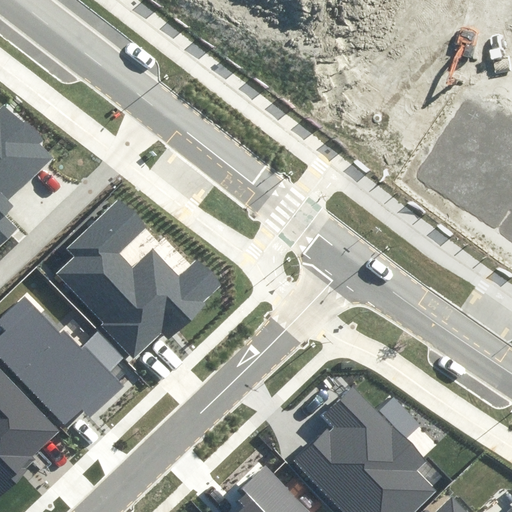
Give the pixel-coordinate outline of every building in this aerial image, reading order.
[(0,178),(17,195),(57,156),(0,99),(0,178)] [(17,195),(0,178),(0,249),(19,230),(6,217),(16,207),(10,202),(17,195)] [(74,256),(54,274),(133,358),(164,329),(171,337),(225,287),(200,259),(179,278),(156,252),(135,271),(118,253),(147,226),(121,198),(67,248),(74,256)] [(0,328),(3,331),(0,333),(0,360),(67,427),(86,408),(90,412),(117,386),(22,292),(0,314),(0,328)] [(59,430),(0,368),(0,499),(37,464),(31,457),(59,430)] [(423,458),(351,384),(318,416),(328,426),(292,461),(342,511),(413,511),(435,491),(413,468),(423,458)] [(310,511),(265,464),(233,494),(244,505),(237,511),(310,511)] [(511,511),(511,505),(504,511),(474,511),(454,492),(434,511),(511,511)]
